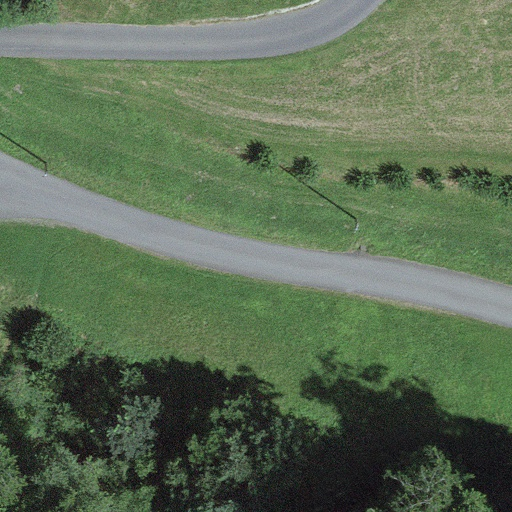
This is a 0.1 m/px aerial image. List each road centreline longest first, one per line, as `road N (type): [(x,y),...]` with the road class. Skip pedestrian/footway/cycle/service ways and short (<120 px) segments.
road 1 (unclassified): [(0,174),(173,239),(511,307)]
road 2 (track): [(0,39),(240,42),(294,32),(355,0)]
